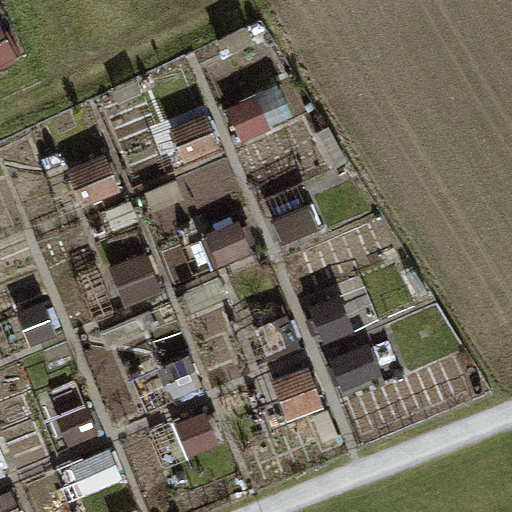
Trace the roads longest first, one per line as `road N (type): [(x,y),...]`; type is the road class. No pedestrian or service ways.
road 1 (track): [(511,411),(265,511)]
road 2 (track): [(0,115),(231,0)]
